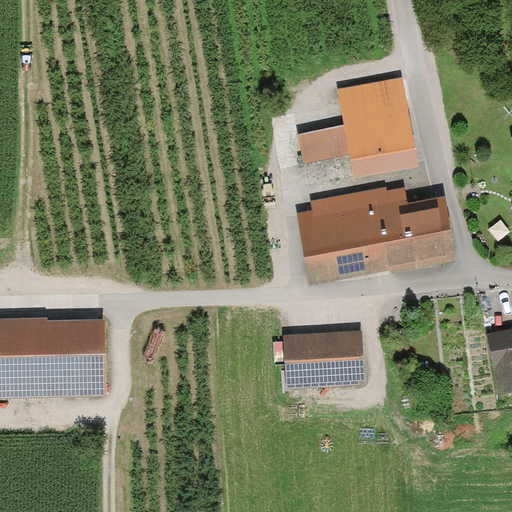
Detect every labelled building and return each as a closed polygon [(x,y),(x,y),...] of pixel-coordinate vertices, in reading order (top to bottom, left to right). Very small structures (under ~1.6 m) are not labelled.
[(346,121),(296,128),(300,155),(351,147),(355,169),(407,161),(394,73),(340,81),(346,121)] [(380,206),(400,202),(396,180),(313,196),(314,204),(301,206),(313,271),(390,257),(380,206)] [(380,206),(390,257),(441,247),(432,196),(400,202),(380,206)] [(94,319),(0,320),(0,375),(95,375),(94,319)] [(511,384),(511,321),(485,327),(497,387),(511,384)] [(355,331),(285,336),(287,369),(357,365),(355,331)]
